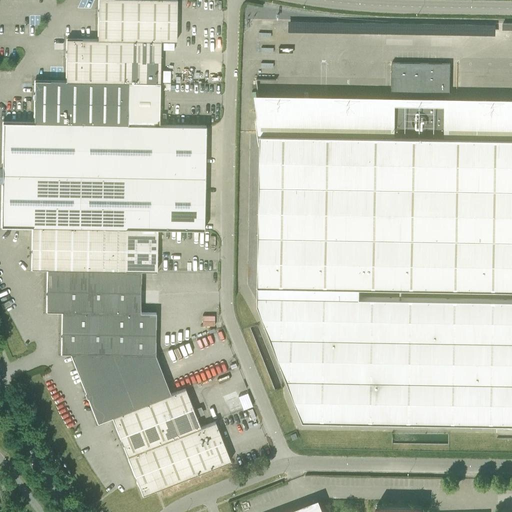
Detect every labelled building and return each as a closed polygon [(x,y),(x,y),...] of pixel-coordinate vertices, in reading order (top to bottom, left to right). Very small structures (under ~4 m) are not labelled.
[(98,0),(98,39),(161,41),(176,41),(176,0),(98,0)] [(66,81),(129,82),(160,82),(161,41),(98,39),(67,39),(66,81)] [(450,63),(421,63),(392,62),(390,136),(326,135),(327,125),(311,124),(311,135),(261,134),(258,303),(304,420),(511,423),(511,299),(360,297),(360,287),(417,288),(511,289),(511,138),(463,138),(464,127),(456,127),(455,137),(449,137),(450,63)] [(34,122),(128,124),(129,82),(66,81),(35,80),(34,122)] [(2,176),(205,180),(206,125),(128,124),(34,122),(3,121),(2,176)] [(32,226),(157,228),(204,229),(205,180),(2,176),(1,226),(32,226)] [(47,269),(141,270),(157,270),(157,228),(32,226),(32,268),(47,269)] [(62,311),(140,312),(141,270),(47,269),(46,311),(62,311)] [(71,353),(155,354),(156,312),(140,312),(62,311),(61,353),(71,353)] [(112,416),(171,393),(155,354),(71,353),(98,422),(112,416)] [(128,455),(200,427),(185,388),(171,393),(112,416),(128,455)] [(143,495),(160,488),(230,460),(216,425),(218,424),(217,420),(200,427),(128,455),(143,495)] [(421,511),(422,506),(376,505),(376,511),(323,511),(319,501),(297,509),(288,511),(421,511)]
